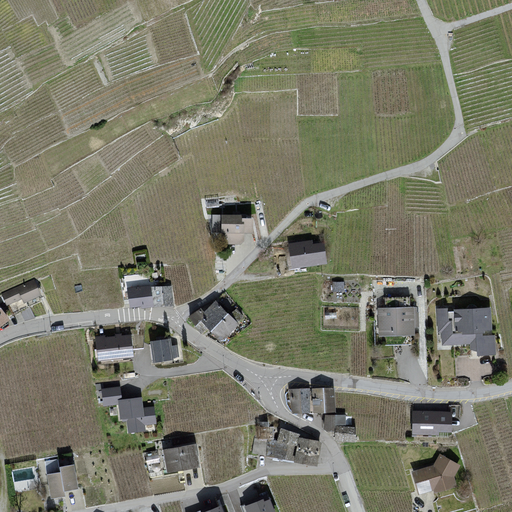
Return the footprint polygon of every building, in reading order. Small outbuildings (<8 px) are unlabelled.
[(245,215),(211,216),(211,231),(220,230),(220,233),(223,233),(223,243),(226,246),(239,246),(242,242),(242,234),(251,234),(251,218),(246,218),(245,215)] [(311,241),(288,245),(291,270),(325,265),(322,243),(311,244),(311,241)] [(41,295),(34,279),(1,293),(6,305),(22,298),(24,303),(41,295)] [(147,287),(126,289),(128,309),(149,307),(147,287)] [(171,288),(150,289),(151,310),(172,308),(171,288)] [(238,327),(214,303),(197,321),(221,344),(238,327)] [(0,326),(10,319),(0,305),(0,326)] [(413,309),(377,309),(377,337),(413,337),(413,309)] [(491,309),(436,311),(438,352),(477,350),(477,357),(495,356),(494,338),(483,338),(483,334),(492,334),(491,309)] [(129,335),(95,338),(96,360),(131,357),(129,335)] [(168,340),(149,342),(152,363),(170,361),(168,340)] [(309,387),(289,389),(291,413),(311,411),(309,387)] [(334,387),(312,388),(313,412),(325,412),(335,411),(334,387)] [(119,388),(102,389),(103,406),(118,405),(119,420),(126,420),(127,434),(144,433),(143,426),(155,425),(154,408),(141,409),(140,399),(120,400),(119,388)] [(449,411),(410,411),(410,436),(436,436),(436,433),(449,433),(449,411)] [(336,426),(346,427),(346,415),(326,414),(324,428),(328,430),(336,431),(336,426)] [(346,427),(336,426),(336,431),(335,439),(354,441),(355,428),(346,427)] [(300,436),(280,429),(276,442),(268,442),(267,459),(291,463),(299,439),(300,436)] [(321,443),(299,439),(291,463),(317,466),(321,443)] [(195,445),(163,450),(167,474),(199,468),(195,445)] [(460,466),(439,455),(433,466),(412,472),(417,496),(432,491),(437,494),(456,488),(453,479),(460,466)] [(61,472),(47,475),(50,497),(64,495),(63,490),(78,488),(74,465),(60,467),(61,472)] [(245,506),(247,511),(275,511),(270,498),(264,501),(263,498),(245,506)]
